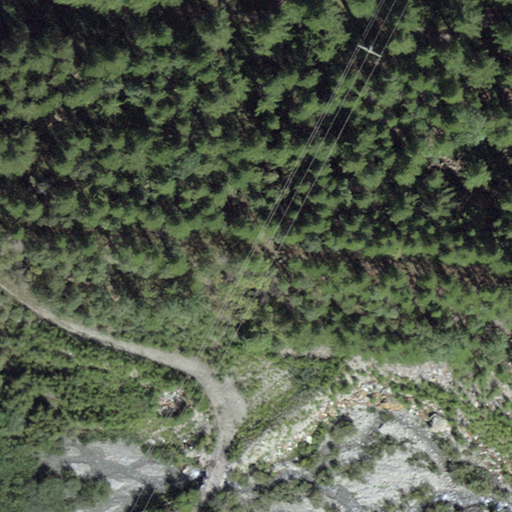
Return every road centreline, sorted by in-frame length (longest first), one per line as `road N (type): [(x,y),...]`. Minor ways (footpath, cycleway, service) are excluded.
road 1 (track): [(0,277),(41,317),(191,363),(241,392),(226,476),(212,496)]
road 2 (track): [(0,170),(48,155),(79,54),(102,25),(138,8),(268,10)]
road 3 (track): [(268,10),(462,32),(511,15)]
